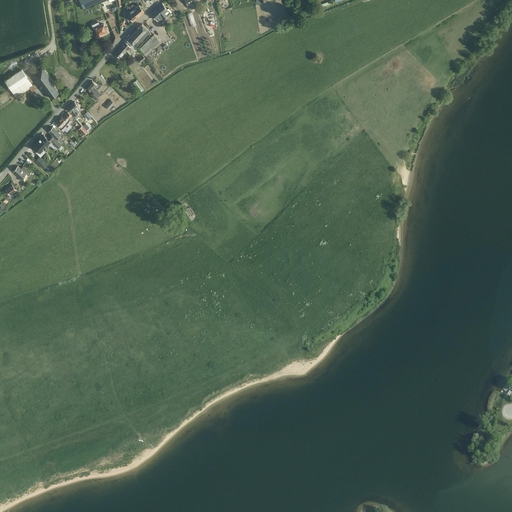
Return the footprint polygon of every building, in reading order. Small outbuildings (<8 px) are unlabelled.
[(79,0),(83,8),(101,0),(79,0)] [(151,12),(149,14),(152,17),(154,16),(158,21),(165,15),(166,16),(171,11),(169,8),(167,9),(162,3),(151,12)] [(133,4),(131,6),(132,8),(139,17),(144,12),(139,4),(136,7),(135,5),(134,6),(133,4)] [(133,22),(139,17),(132,8),(131,9),(129,7),(128,7),(128,6),(127,7),(127,8),(126,9),(128,11),(126,13),(133,22)] [(190,27),(196,26),(193,12),(188,13),(190,27)] [(98,21),(91,25),(93,29),(94,28),(98,35),(99,36),(101,35),(102,34),(107,31),(104,23),(100,25),(98,21)] [(132,45),(135,47),(150,32),(147,29),(142,24),(127,40),(132,45)] [(154,34),(140,49),(146,55),(160,41),(154,34)] [(127,49),(132,54),(134,53),(133,52),(135,50),(125,42),(122,45),(127,50),(127,49)] [(115,56),(118,59),(127,50),(122,45),(115,53),(116,54),(115,56)] [(45,90),(51,98),(59,92),(54,84),(55,83),(44,68),(42,69),(34,75),(37,79),(35,80),(44,91),(45,90)] [(5,80),(16,97),(25,92),(24,90),(21,85),(29,79),(22,69),(5,80)] [(133,83),(140,93),(144,90),(137,80),(133,83)] [(90,95),(95,99),(100,94),(96,89),(94,87),(97,85),(92,81),(86,87),(92,92),(90,95)] [(110,100),(105,106),(109,110),(115,103),(110,100)] [(68,108),(75,116),(81,110),(77,106),(78,105),(75,102),(68,108)] [(88,119),(90,122),(94,119),(91,116),(87,111),(83,114),(88,119)] [(62,117),(56,123),(61,127),(61,126),(64,129),(72,120),(69,118),(71,115),(68,112),(63,118),(62,117)] [(79,129),(84,135),(87,132),(88,133),(89,132),(85,128),(84,128),(82,126),(79,129)] [(60,141),(62,139),(58,136),(60,134),(53,127),(49,131),(60,141)] [(50,145),(56,150),(62,144),(58,140),(52,134),(48,138),(44,135),(34,146),(38,150),(36,152),(41,156),(42,154),(40,152),(48,143),(50,145),(50,146),(50,145)] [(36,161),(43,167),(47,162),(40,157),(36,161)] [(18,166),(13,172),(22,179),(26,173),(28,175),(30,173),(23,167),(21,169),(18,166)] [(12,184),(6,189),(10,194),(16,189),(12,184)]
